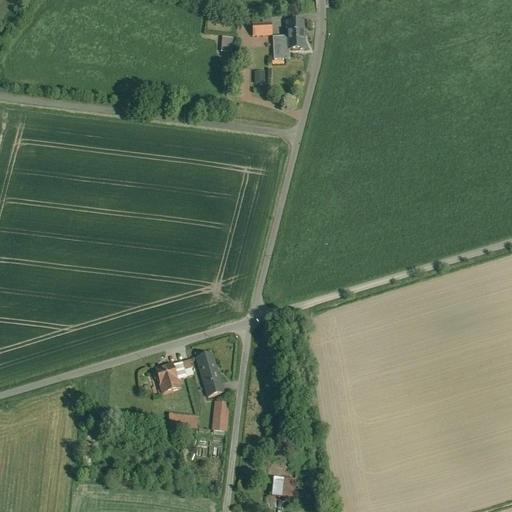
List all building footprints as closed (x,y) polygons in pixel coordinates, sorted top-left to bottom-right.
[(276,39),(276,40),(291,39),(290,24),(290,18),(275,19),(275,26),(276,39)] [(309,52),(308,23),(290,24),(291,39),(291,53),(296,53),(296,55),(303,54),(303,52),(309,52)] [(276,39),(275,26),(256,26),(256,39),(276,39)] [(237,40),(224,39),(223,54),(236,55),(237,40)] [(291,53),(291,39),(276,40),(277,62),(292,61),(291,53)] [(268,86),(268,74),(257,75),(257,86),(268,86)] [(216,356),(192,363),(197,380),(201,393),(207,391),(211,404),(229,399),(216,356)] [(176,368),(181,385),(197,380),(192,363),(176,368)] [(176,368),(175,367),(157,373),(165,400),(183,395),(181,385),(176,368)] [(230,437),(233,407),(216,405),(212,435),(230,437)] [(202,419),(172,416),(171,429),(200,432),(202,419)] [(163,461),(153,459),(151,468),(162,470),(163,461)] [(299,484),(298,491),(319,493),(321,480),(299,478),(299,484)] [(299,484),(287,483),(286,487),(285,502),(297,503),(298,491),(299,484)] [(285,502),(286,487),(278,486),(276,501),(285,502)]
